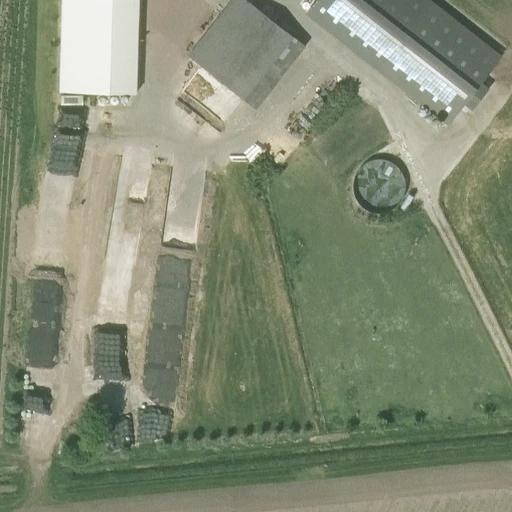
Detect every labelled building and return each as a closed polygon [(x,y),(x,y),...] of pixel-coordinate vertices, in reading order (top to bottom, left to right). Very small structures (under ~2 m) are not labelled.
[(139,91),(140,0),(63,0),(62,90),(139,91)] [(256,110),(305,46),(245,0),(231,0),(188,56),(256,110)] [(449,124),(503,56),(430,0),(318,0),(308,13),(379,68),(449,124)] [(400,202),(400,160),(359,160),(359,202),(400,202)] [(37,302),(64,303),(65,285),(38,284),(37,302)] [(154,394),(178,394),(179,337),(156,336),(154,394)]
